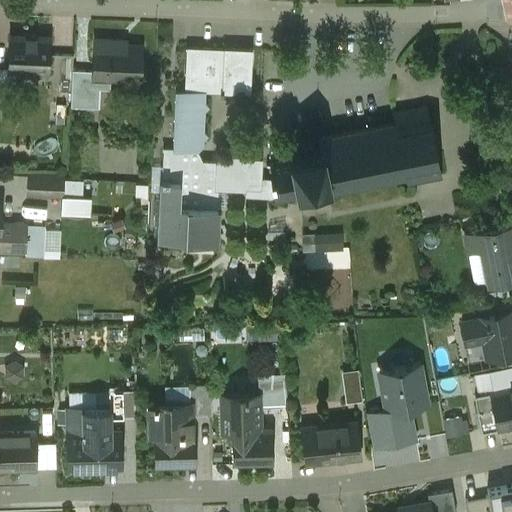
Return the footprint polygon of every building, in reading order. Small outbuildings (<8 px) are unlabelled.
[(50,37),(9,35),(7,68),(48,70),(50,37)] [(113,40),(94,39),(92,70),(91,82),(110,83),(110,77),(140,78),(142,46),(112,44),(113,40)] [(224,48),(186,46),(184,90),(204,91),(220,92),(220,94),(223,94),(223,92),(250,93),(252,48),(224,47),(224,48)] [(73,54),(61,53),(59,90),(71,90),(72,69),(73,54)] [(87,70),(72,69),(71,105),(92,107),(93,86),(87,86),(87,70)] [(204,91),(184,90),(175,89),(173,148),(190,149),(197,150),(202,145),(203,139),(207,135),(203,130),(204,110),(208,106),(204,102),(204,95),(203,95),(204,91)] [(394,121),(318,137),(320,145),(289,152),(290,158),(269,163),(272,177),(270,178),(275,200),(329,188),(405,173),(406,182),(441,174),(427,106),(392,113),(394,121)] [(216,161),(202,161),(202,163),(189,162),(190,150),(190,151),(190,149),(173,148),(163,147),(163,149),(164,149),(162,177),(161,177),(161,181),(162,181),(161,204),(160,204),(159,236),(216,239),(217,207),(216,207),(217,187),(245,188),(245,187),(260,188),(261,158),(246,158),(246,156),(217,155),(216,161)] [(63,177),(29,175),(28,193),(62,195),(63,177)] [(85,179),(65,180),(66,193),(86,192),(85,179)] [(92,212),(92,194),(62,193),(61,211),(92,212)] [(26,223),(0,221),(0,249),(25,251),(26,223)] [(29,253),(60,257),(64,226),(33,223),(29,253)] [(511,224),(479,231),(489,284),(511,279),(511,224)] [(330,251),(330,270),(352,270),(352,251),(330,251)] [(511,310),(462,322),(466,342),(483,339),(487,357),(504,353),(511,351),(511,310)] [(420,363),(379,370),(386,408),(386,409),(410,405),(427,402),(420,363)] [(511,369),(511,366),(489,371),(493,391),(511,387),(511,369)] [(359,369),(343,371),(347,401),(363,399),(359,369)] [(285,381),(258,383),(260,407),(287,405),(285,381)] [(210,386),(189,386),(189,403),(190,403),(190,408),(192,408),(192,414),(211,414),(210,386)] [(511,387),(493,391),(474,395),(482,432),(511,425),(511,387)] [(134,389),(108,389),(109,416),(134,415),(134,389)] [(258,393),(222,394),(223,430),(231,430),(231,427),(259,427),(258,393)] [(166,409),(165,403),(146,403),(147,434),(154,434),(154,431),(173,430),(172,409),(166,409)] [(386,408),(368,412),(374,446),(416,438),(410,405),(386,409),(386,408)] [(103,406),(83,406),(84,431),(67,431),(68,465),(120,464),(119,430),(104,430),(103,406)] [(84,431),(83,406),(67,407),(67,431),(84,431)] [(192,414),(192,408),(190,408),(172,409),(173,430),(193,430),(192,414)] [(463,413),(447,415),(449,434),(465,432),(463,413)] [(356,420),(315,425),(319,460),(360,455),(356,420)] [(315,425),(300,427),(304,461),(319,460),(315,425)] [(259,427),(231,427),(231,430),(232,462),(271,461),(271,427),(259,427)] [(7,431),(0,431),(0,466),(36,466),(35,430),(7,431)] [(173,430),(154,431),(154,434),(155,464),(194,463),(194,430),(193,430),(173,430)] [(511,511),(511,485),(487,490),(488,495),(491,511),(511,511)] [(455,511),(451,488),(427,493),(428,500),(428,501),(430,511),(455,511)] [(491,511),(488,495),(465,499),(467,511),(491,511)] [(430,511),(428,501),(397,506),(398,511),(430,511)]
